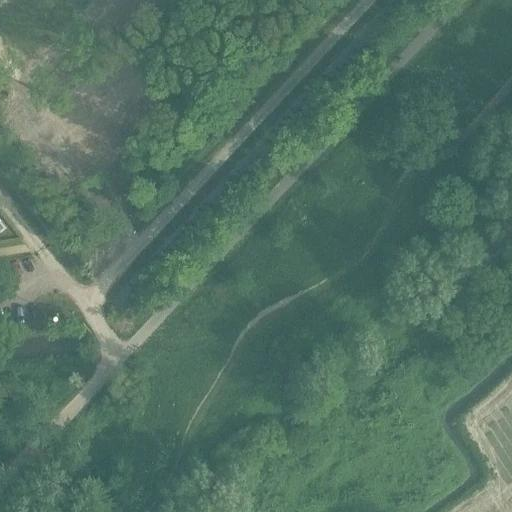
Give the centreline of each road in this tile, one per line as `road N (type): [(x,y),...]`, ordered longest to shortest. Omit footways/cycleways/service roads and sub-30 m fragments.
road 1 (unknown): [(511,85),(466,137),(413,170),(362,260),(263,315),(215,383)]
road 2 (unclassified): [(80,306),(368,0)]
road 3 (unclassified): [(0,484),(122,354)]
road 4 (unknown): [(215,383),(147,511)]
